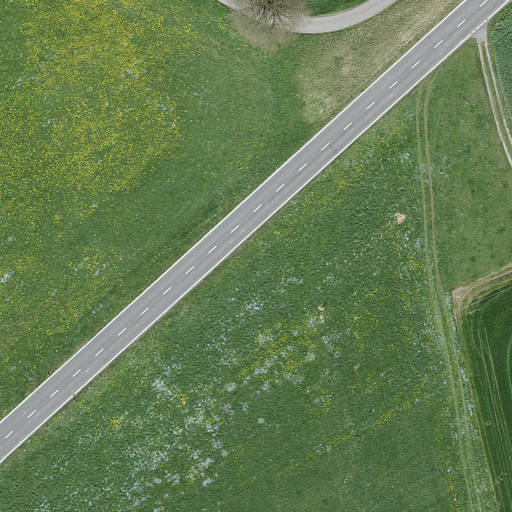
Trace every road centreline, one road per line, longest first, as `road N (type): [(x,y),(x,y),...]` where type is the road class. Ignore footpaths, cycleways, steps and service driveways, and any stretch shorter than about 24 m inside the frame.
road 1 (secondary): [(0,442),(487,0)]
road 2 (unclassified): [(385,0),(320,22),(281,19),(235,0)]
road 3 (track): [(476,9),(511,150)]
